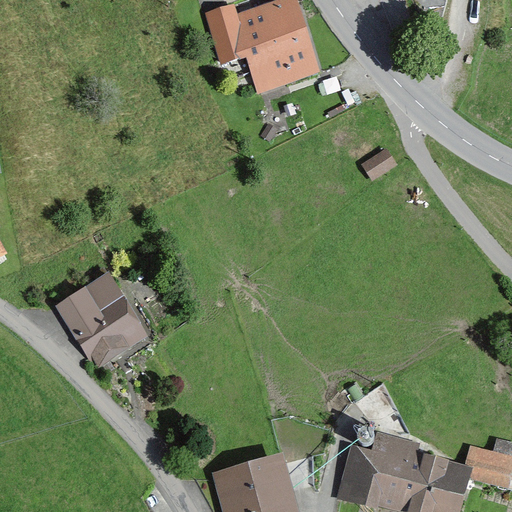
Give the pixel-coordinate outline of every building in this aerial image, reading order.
[(271,46),(270,43),(297,34),(289,6),(272,11),(270,5),(232,16),(229,6),(203,13),(219,65),(244,56),(271,46)] [(310,56),(304,58),(297,34),(270,43),(271,46),(244,56),(253,86),(282,78),(284,82),(315,73),(310,56)] [(362,165),(371,178),(391,165),(382,151),(362,165)] [(53,308),(86,363),(135,333),(116,303),(119,301),(100,270),(89,277),(93,283),(53,308)] [(397,500),(436,511),(451,511),(462,476),(410,460),(416,442),(378,430),(357,498),(394,509),(397,500)] [(473,472),(471,480),(507,490),(511,472),(511,449),(497,445),(494,457),(472,451),(466,469),(473,472)] [(223,479),(231,511),(293,511),(281,464),(223,479)]
